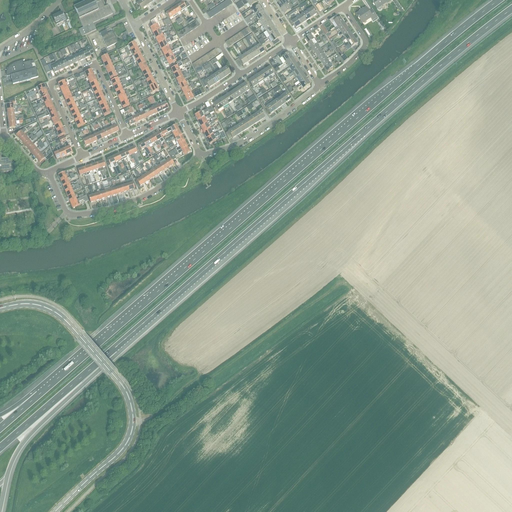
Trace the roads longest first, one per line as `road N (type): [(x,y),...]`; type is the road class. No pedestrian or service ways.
road 1 (motorway): [(498,0),(39,393)]
road 2 (motorway): [(113,348),(511,8)]
road 3 (track): [(133,421),(204,382),(303,309),(355,286)]
road 4 (secondary): [(57,511),(119,452),(133,421),(122,386),(79,335)]
road 5 (residential): [(126,135),(96,66),(88,64),(51,83),(82,156)]
road 6 (motorway): [(0,511),(17,450),(113,348)]
road 7 (residential): [(48,172),(66,212),(92,213),(164,185),(199,156)]
road 8 (motorway): [(0,447),(113,348)]
road 9 (residential): [(199,156),(238,143),(320,85)]
